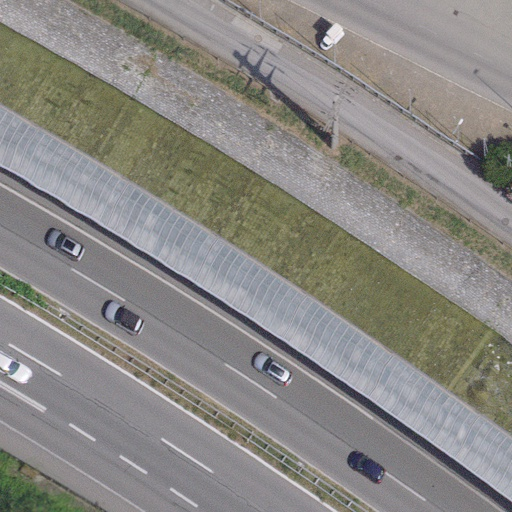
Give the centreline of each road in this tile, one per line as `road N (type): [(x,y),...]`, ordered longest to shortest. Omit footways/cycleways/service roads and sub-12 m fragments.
road 1 (motorway): [(439,511),(249,380),(0,226)]
road 2 (unclassified): [(159,0),(511,231)]
road 3 (motorway): [(0,345),(261,511)]
road 4 (unclassified): [(328,0),(511,94)]
